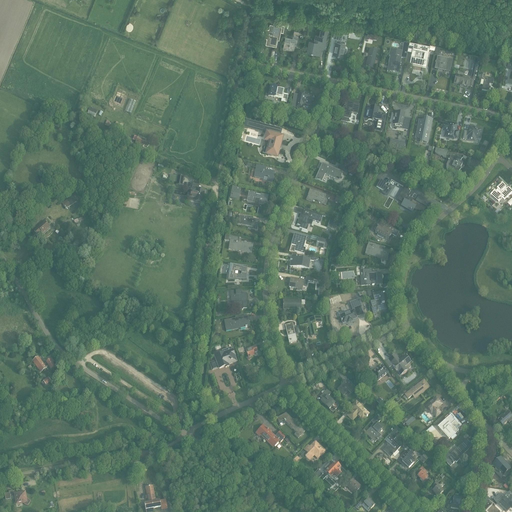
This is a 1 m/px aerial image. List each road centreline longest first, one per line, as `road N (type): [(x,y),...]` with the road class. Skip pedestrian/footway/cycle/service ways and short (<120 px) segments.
road 1 (track): [(178,430),(228,121),(251,15),(267,0)]
road 2 (residential): [(285,384),(265,315),(269,245),(337,81)]
road 3 (unclassified): [(188,436),(53,345),(0,258)]
road 4 (residential): [(407,326),(399,298),(406,256),(497,156)]
road 5 (unclassified): [(0,477),(154,450),(188,436)]
road 6 (residential): [(511,118),(337,81)]
road 7 (residential): [(409,511),(285,384)]
road 8 (unclassified): [(320,511),(287,481),(188,436)]
road 9 (residential): [(285,384),(407,326)]
